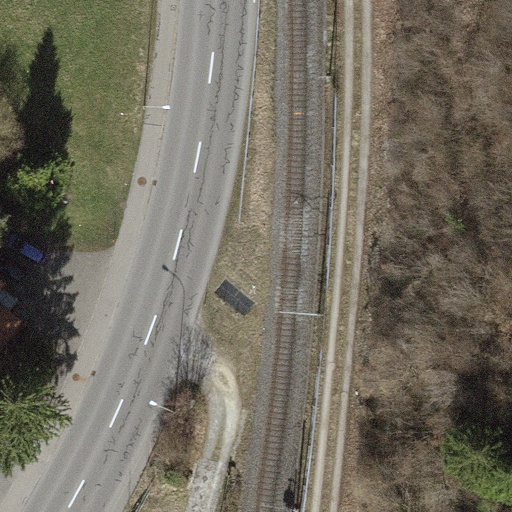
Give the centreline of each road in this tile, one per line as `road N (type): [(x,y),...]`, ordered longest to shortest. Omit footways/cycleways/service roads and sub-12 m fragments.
road 1 (primary): [(66,511),(150,335),(176,254),(200,155),(219,0)]
road 2 (track): [(361,0),(330,511)]
